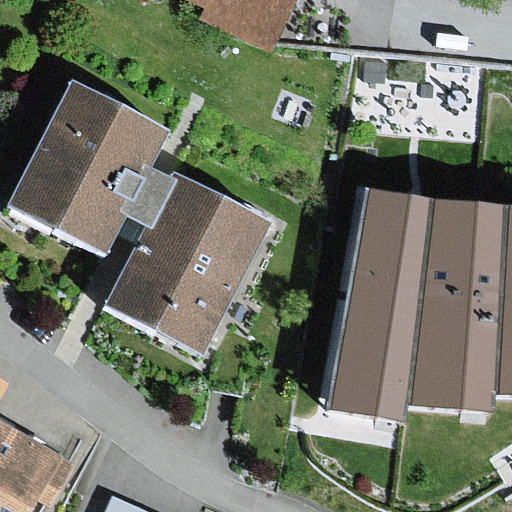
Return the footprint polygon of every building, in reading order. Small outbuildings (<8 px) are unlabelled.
[(263,54),(288,0),(176,0),(195,9),(190,19),(263,54)] [(144,235),(103,313),(195,361),(264,231),(172,183),(169,189),(145,177),(165,140),(65,88),(0,212),(96,262),(117,222),(129,228),(144,235)] [(511,207),(424,205),(356,189),(315,409),(390,423),(394,406),(481,415),(481,394),(511,395),(511,207)] [(39,508),(64,465),(0,427),(0,511),(12,511),(21,498),(39,508)] [(133,511),(104,496),(94,511),(133,511)]
